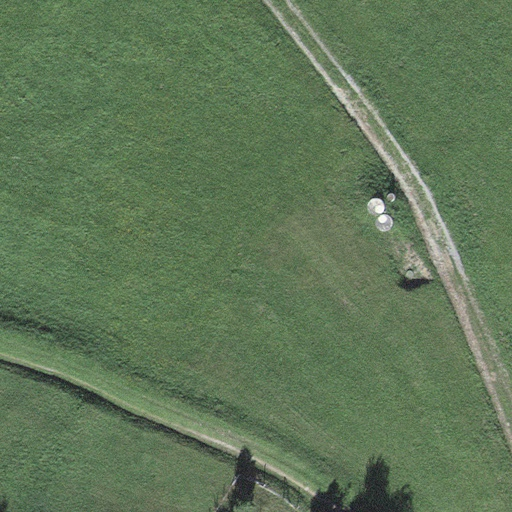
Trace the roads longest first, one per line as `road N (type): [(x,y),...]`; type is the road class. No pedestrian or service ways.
road 1 (track): [(276,0),(387,149),(436,230),(511,438)]
road 2 (track): [(364,511),(277,459),(0,339)]
